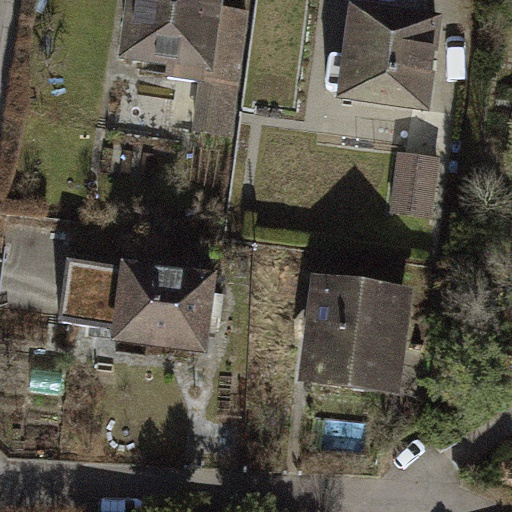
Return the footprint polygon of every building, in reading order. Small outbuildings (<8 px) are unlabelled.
[(248,0),(138,0),(132,76),(200,82),(195,136),(236,139),(248,0)] [(360,2),(349,96),(446,106),(456,12),(360,2)] [(398,148),(395,217),(442,219),(445,151),(398,148)] [(232,269),(137,263),(131,351),(226,358),(232,269)] [(424,287),(325,277),(313,363),(330,391),(417,399),(424,287)]
